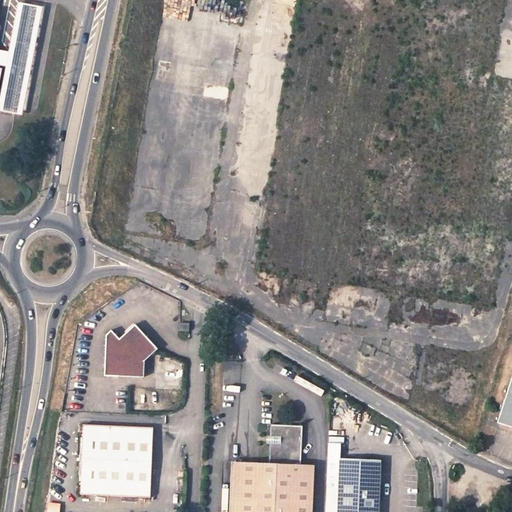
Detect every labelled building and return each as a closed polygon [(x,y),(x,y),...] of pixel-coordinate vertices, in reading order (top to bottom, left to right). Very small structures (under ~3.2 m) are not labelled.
[(189,329),(189,321),(179,320),(179,329),(189,329)] [(105,332),(103,373),(142,375),(143,359),(156,348),(134,323),(118,336),(110,328),(105,332)] [(511,381),(499,423),(511,426),(511,381)] [(78,435),(76,479),(79,480),(78,493),(149,496),(152,426),(82,423),(81,435),(78,435)] [(238,461),(235,511),(309,511),(312,465),(294,464),(296,426),(269,424),(269,435),(272,435),(271,442),(268,442),(267,462),(238,461)] [(378,511),(381,459),(339,458),(338,483),(326,482),(324,511),(378,511)] [(229,460),(227,511),(226,511),(235,511),(238,461),(229,460)] [(50,502),(50,511),(62,511),(62,502),(50,502)]
